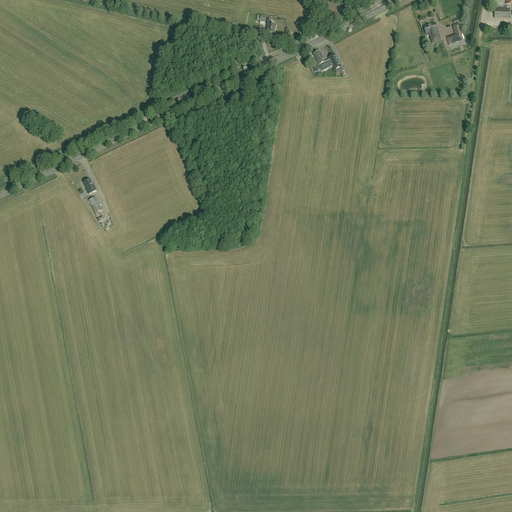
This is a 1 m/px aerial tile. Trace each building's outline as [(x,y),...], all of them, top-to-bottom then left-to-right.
[(509,19),(510,9),(495,9),(494,18),(509,19)] [(275,35),(276,26),(270,25),(271,20),(267,20),(267,26),(268,26),(267,34),(275,35)] [(432,42),(439,40),(436,31),(437,31),(435,23),(423,27),(426,34),(427,36),(430,35),(432,42)] [(462,39),(457,24),(453,25),(456,35),(447,38),(449,43),(462,39)] [(319,66),(325,63),(320,52),(314,55),(317,63),(319,66)] [(319,66),(317,63),(315,64),(316,67),(313,68),(315,72),(317,72),(318,74),(326,70),(329,76),(335,74),(332,67),(333,67),(334,71),(341,68),(335,55),(329,58),(330,60),(325,63),(319,66)] [(92,185),(90,180),(83,183),(87,190),(86,190),(88,195),(96,191),(93,184),(92,185)] [(97,217),(99,216),(98,212),(102,210),(95,198),(89,201),(97,217)]
